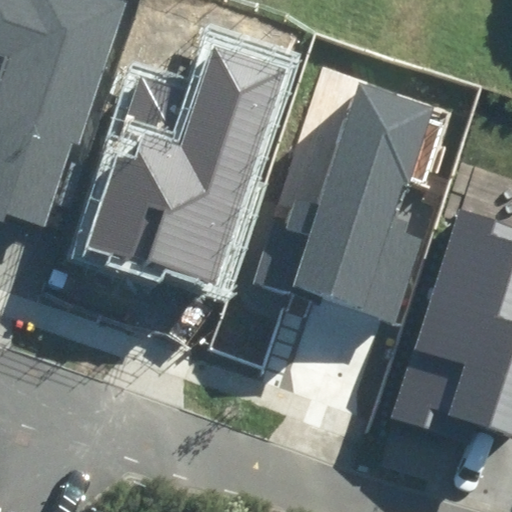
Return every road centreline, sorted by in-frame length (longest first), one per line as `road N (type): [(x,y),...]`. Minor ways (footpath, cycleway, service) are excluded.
road 1 (residential): [(397,511),(62,394)]
road 2 (residential): [(25,511),(62,394)]
